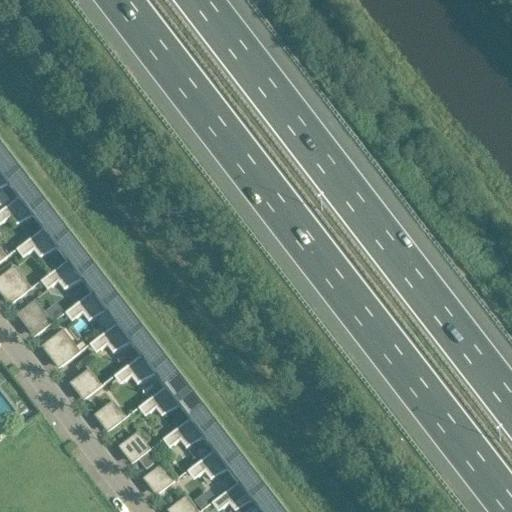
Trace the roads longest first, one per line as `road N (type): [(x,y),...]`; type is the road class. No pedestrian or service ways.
road 1 (motorway): [(127,0),(511,502)]
road 2 (motorway): [(511,400),(205,0)]
road 3 (residential): [(140,511),(0,330)]
